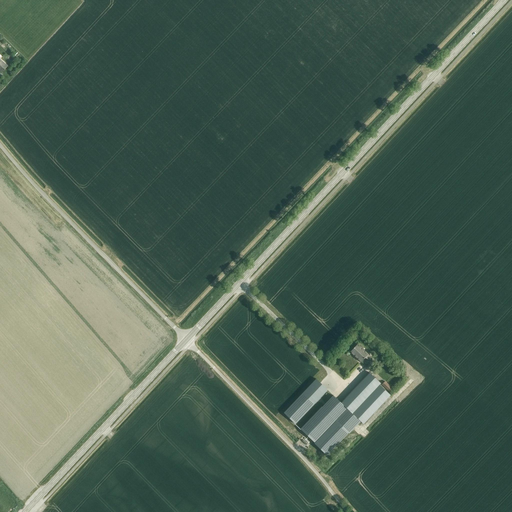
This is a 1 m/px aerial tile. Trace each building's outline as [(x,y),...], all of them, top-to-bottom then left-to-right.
[(368,361),(371,357),(357,344),(350,352),(361,362),(365,358),(368,361)] [(369,373),(340,403),(360,422),(363,424),(390,396),(379,385),(381,384),(369,373)] [(390,393),(393,389),(385,381),(382,385),(390,393)] [(318,401),(306,390),(284,413),(295,424),(318,401)] [(360,422),(340,403),(333,396),(301,430),(327,455),(348,433),(349,434),(360,422)]
